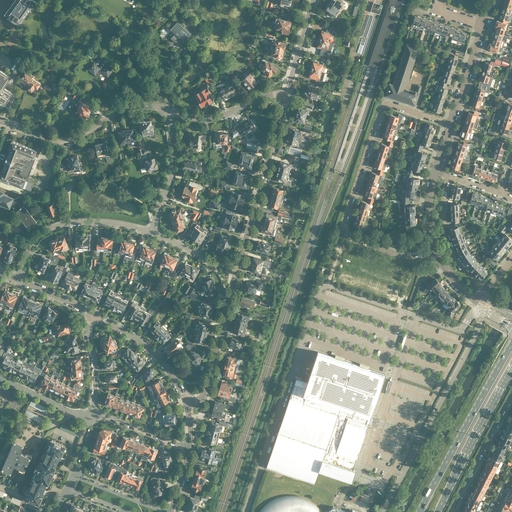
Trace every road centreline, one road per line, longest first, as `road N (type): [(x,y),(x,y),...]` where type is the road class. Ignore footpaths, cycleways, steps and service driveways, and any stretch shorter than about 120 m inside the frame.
road 1 (residential): [(450,123),(385,103),(342,228),(347,237),(406,257),(436,252)]
road 2 (primary): [(511,344),(418,511)]
road 3 (residential): [(236,271),(286,94)]
road 4 (residential): [(171,110),(122,109),(65,141),(0,120)]
road 5 (residential): [(16,279),(57,225),(150,231)]
road 6 (primary): [(437,511),(511,370)]
road 7 (residential): [(186,403),(205,390),(236,271)]
road 8 (residential): [(186,403),(145,343),(93,315)]
road 9 (residential): [(485,289),(458,262),(444,230),(449,176)]
road 10 (residential): [(150,231),(174,163),(171,110)]
road 11 (residential): [(455,511),(511,402)]
